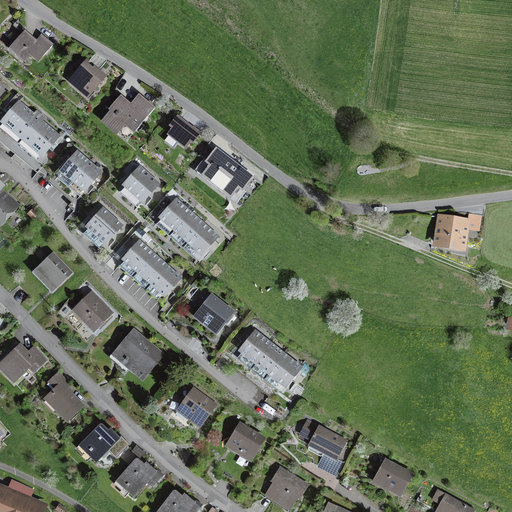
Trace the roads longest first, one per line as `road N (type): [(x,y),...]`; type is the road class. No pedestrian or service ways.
road 1 (unclassified): [(24,0),(318,199),(376,209),(511,195)]
road 2 (residential): [(0,162),(156,325),(255,406)]
road 3 (residential): [(0,292),(169,463),(234,511)]
road 4 (track): [(511,288),(365,229),(318,199)]
road 5 (track): [(369,150),(511,175)]
